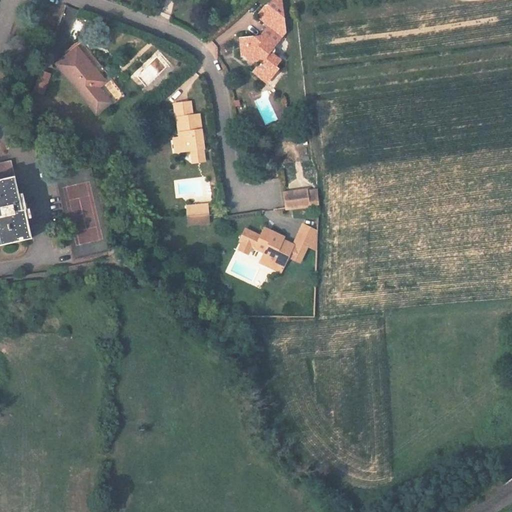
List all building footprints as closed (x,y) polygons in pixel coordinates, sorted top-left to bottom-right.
[(73,22),(76,9),(64,6),(61,18),(73,22)] [(277,50),(286,39),(272,28),(263,39),(277,50)] [(262,66),(256,74),(264,81),(267,77),(272,76),(276,79),(281,71),(279,70),(283,64),(273,56),(271,57),(265,53),(264,46),(256,39),(242,40),(243,59),(253,59),(262,66)] [(157,49),(131,78),(148,93),(174,64),(157,49)] [(114,106),(99,90),(107,83),(77,51),(57,69),(100,118),(114,106)] [(48,77),(39,74),(32,92),(42,96),(48,77)] [(267,77),(264,81),(270,86),(276,79),(272,76),(267,77)] [(180,121),(182,141),(184,154),(194,153),(207,151),(203,118),(195,119),(193,105),(176,107),(178,121),(180,121)] [(208,164),(207,151),(194,153),(196,166),(208,164)] [(0,243),(32,238),(23,199),(19,200),(11,162),(0,163),(0,243)] [(59,206),(66,206),(65,179),(58,179),(59,206)] [(285,187),(287,203),(306,200),(304,184),(285,187)] [(213,198),(206,199),(207,208),(214,207),(213,198)] [(194,200),(195,209),(207,208),(206,199),(194,200)] [(214,207),(207,208),(195,209),(196,217),(215,215),(214,207)] [(260,221),(279,230),(281,226),(262,217),(260,221)] [(279,230),(260,221),(258,226),(243,219),(237,230),(240,231),(247,235),(262,242),(267,245),(265,249),(287,260),(292,250),(305,257),(312,243),(316,245),(317,226),(307,221),(296,243),(289,239),(278,233),(279,230)] [(69,238),(77,259),(103,249),(96,228),(69,238)] [(278,233),(289,239),(291,235),(279,230),(278,233)] [(247,235),(240,231),(237,239),(244,243),(247,235)]
